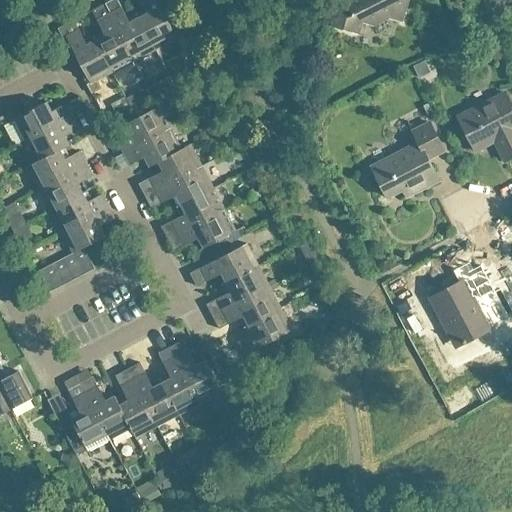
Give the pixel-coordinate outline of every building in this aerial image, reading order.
[(108,13),(120,7),(116,0),(108,0),(103,3),(108,13)] [(140,0),(146,12),(137,16),(154,48),(176,37),(156,0),(140,0)] [(381,19),(383,14),(399,19),(405,0),(339,0),(332,24),(356,32),(360,20),(372,23),(381,19)] [(106,14),(101,4),(90,10),(103,35),(94,39),(111,71),(115,80),(137,69),(132,60),(108,14),(106,14)] [(154,48),(137,16),(128,21),(120,7),(108,13),(108,14),(132,60),(154,48)] [(78,29),(77,29),(73,21),(63,27),(67,35),(65,36),(89,82),(86,83),(91,92),(100,88),(95,79),(111,71),(94,39),(85,44),(78,29)] [(483,49),(491,63),(505,55),(498,41),(483,49)] [(511,108),(504,92),(457,116),(474,150),(493,140),(503,160),(511,155),(511,108)] [(75,98),(65,103),(50,110),(45,101),(13,117),(25,139),(71,115),(70,114),(81,108),(75,98)] [(123,151),(169,127),(158,105),(126,122),(131,131),(116,139),(123,151)] [(25,139),(36,161),(59,149),(68,145),(63,135),(78,127),(71,115),(25,139)] [(370,166),(385,195),(400,188),(404,195),(436,179),(425,158),(443,149),(428,121),(411,130),(417,142),(370,166)] [(169,127),(123,151),(129,164),(144,156),(149,166),(159,161),(159,160),(181,149),(180,148),(169,127)] [(163,169),(137,182),(144,195),(200,166),(189,144),(180,148),(181,149),(159,160),(159,161),(163,169)] [(36,161),(27,166),(38,187),(85,162),(78,150),(64,158),(59,149),(36,161)] [(91,175),(85,162),(38,187),(49,208),(81,191),(77,183),(91,175)] [(212,187),(200,166),(144,195),(150,207),(176,194),(181,203),(212,187)] [(212,187),(181,203),(186,212),(159,225),(166,238),(223,208),(212,187)] [(81,191),(49,208),(61,230),(107,205),(101,193),(86,201),(81,191)] [(107,205),(61,230),(72,252),(82,246),(104,235),(99,226),(114,218),(107,205)] [(223,208),(166,238),(173,250),(198,237),(204,246),(234,230),(223,208)] [(225,281),(257,265),(245,243),(189,272),(195,285),(220,272),(225,281)] [(82,246),(72,252),(83,273),(93,268),(82,246)] [(83,273),(72,252),(63,257),(74,278),(83,273)] [(429,297),(455,346),(490,328),(474,296),(492,287),(476,255),(450,268),(458,282),(429,297)] [(74,278),(63,257),(52,262),(63,283),(74,278)] [(52,262),(42,267),(53,289),(63,283),(52,262)] [(229,291),(205,303),(211,315),(268,286),(257,265),(225,281),(229,291)] [(53,289),(42,267),(31,273),(42,294),(53,289)] [(279,308),(268,286),(211,315),(218,328),(242,315),(247,324),(279,308)] [(252,333),(237,341),(244,353),(290,329),(279,308),(247,324),(252,333)] [(220,390),(204,359),(195,364),(182,339),(169,346),(198,402),(220,390)] [(198,402),(169,346),(157,352),(170,377),(160,382),(177,413),(198,402)] [(177,413),(160,382),(151,386),(138,362),(126,368),(155,424),(177,413)] [(0,389),(10,408),(31,396),(17,370),(6,376),(0,364),(0,389)] [(155,424),(126,368),(113,375),(126,399),(118,404),(117,404),(129,427),(133,436),(155,424)] [(117,404),(118,404),(113,395),(104,400),(91,375),(78,382),(108,439),(115,434),(129,427),(117,404)] [(79,413),(70,418),(68,414),(57,419),(73,450),(84,444),(86,450),(108,439),(78,382),(66,388),(79,413)] [(0,412),(10,408),(0,389),(0,412)] [(511,505),(511,441),(487,446),(488,454),(508,452),(511,469),(490,472),(488,459),(479,460),(486,509),(511,505)]
